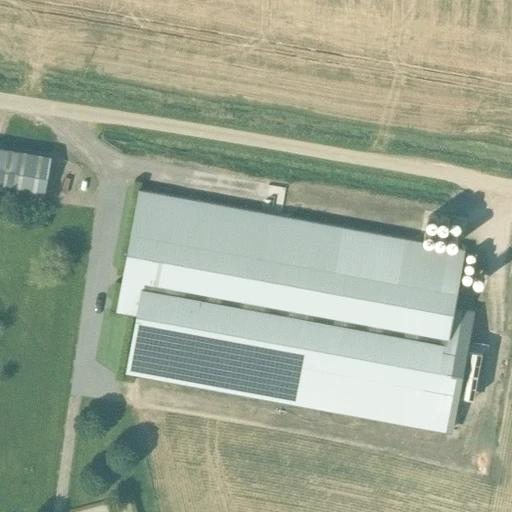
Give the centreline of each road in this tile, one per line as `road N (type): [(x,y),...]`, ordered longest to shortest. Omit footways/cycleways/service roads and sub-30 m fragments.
road 1 (track): [(511,188),(154,121)]
road 2 (unclassified): [(0,97),(154,121)]
